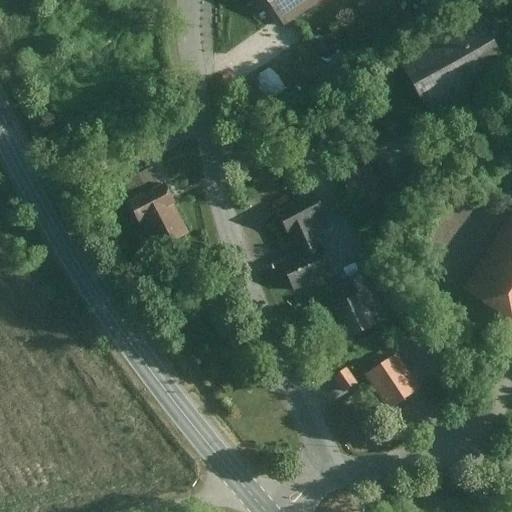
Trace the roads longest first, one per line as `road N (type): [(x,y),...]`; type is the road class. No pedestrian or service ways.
road 1 (residential): [(196,0),(193,36),(219,191),(241,267),(339,473)]
road 2 (tertiary): [(0,120),(77,260),(260,504)]
road 3 (residential): [(479,433),(286,118)]
road 4 (residential): [(339,473),(470,457)]
